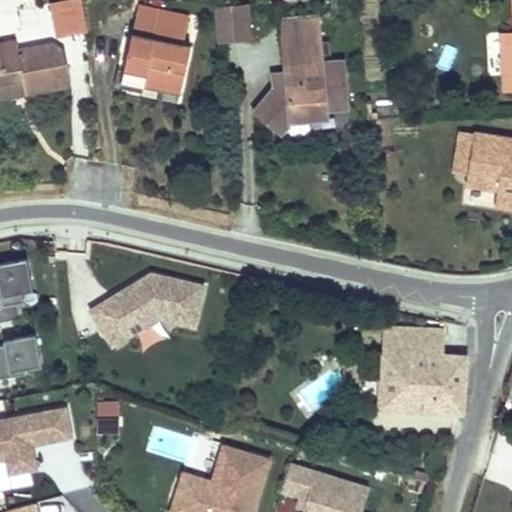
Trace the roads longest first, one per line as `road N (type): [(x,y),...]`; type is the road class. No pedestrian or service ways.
road 1 (residential): [(505,294),(443,292),(70,211),(0,215)]
road 2 (residential): [(505,294),(451,511)]
